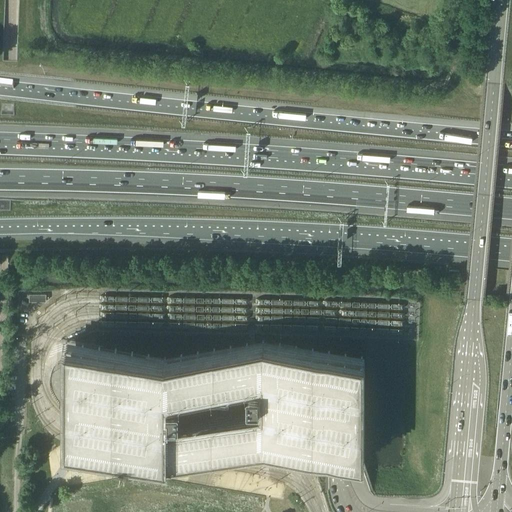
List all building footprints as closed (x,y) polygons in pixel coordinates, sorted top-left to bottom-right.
[(4,0),(2,62),(17,62),(19,0),(18,0),(16,61),(3,61),(5,0),(4,0)] [(14,105),(0,104),(0,114),(0,115),(14,116),(14,105)] [(11,200),(0,199),(0,211),(10,212),(11,200)] [(0,255),(1,256),(8,256),(3,374),(5,375),(6,343),(5,343),(9,255),(0,254),(0,255)] [(165,359),(68,342),(61,341),(62,445),(165,462),(263,445),(365,463),(365,359),(263,342),(165,359)]
